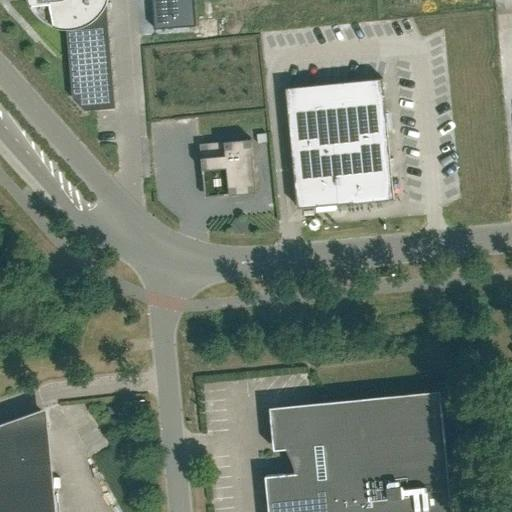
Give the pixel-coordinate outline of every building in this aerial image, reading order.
[(27,0),(29,4),(31,7),(33,11),(36,14),(38,17),(41,19),(45,22),(48,24),(51,25),(55,27),(59,28),(63,28),(67,29),(73,98),(85,111),(116,108),(112,68),(106,0),(27,0)] [(194,0),(154,0),(155,5),(153,5),(154,7),(155,7),(156,21),(155,21),(155,23),(197,19),(194,0)] [(392,179),(383,78),(286,88),(294,168),(298,208),(317,206),(336,204),(390,199),(394,198),(392,179)] [(251,139),(200,144),(204,180),(205,186),(211,186),(212,196),(257,192),(251,139)] [(269,508),(269,511),(452,511),(441,397),(311,409),(311,410),(275,414),(276,420),(277,425),(278,431),(280,436),(282,441),(285,446),(288,451),(291,456),(293,462),(295,467),(296,473),(266,475),(269,508)] [(47,427),(41,410),(0,425),(0,511),(57,511),(56,494),(54,494),(32,432),(47,427)]
